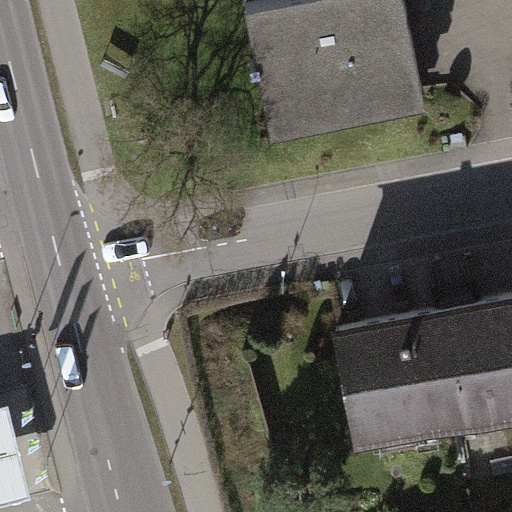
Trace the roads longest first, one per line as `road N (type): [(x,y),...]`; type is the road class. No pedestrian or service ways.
road 1 (residential): [(511,189),(68,280)]
road 2 (primary): [(0,7),(68,280)]
road 3 (primary): [(68,280),(132,511)]
